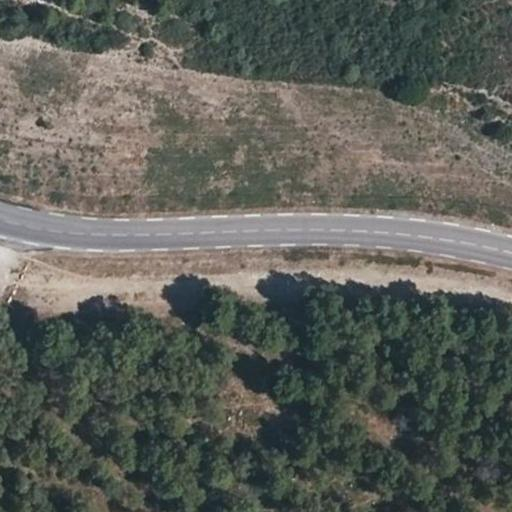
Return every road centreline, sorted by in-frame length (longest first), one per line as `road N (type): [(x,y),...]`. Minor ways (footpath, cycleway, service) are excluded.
road 1 (track): [(511,320),(406,294),(0,289)]
road 2 (secondary): [(511,253),(307,228),(94,232),(0,219)]
